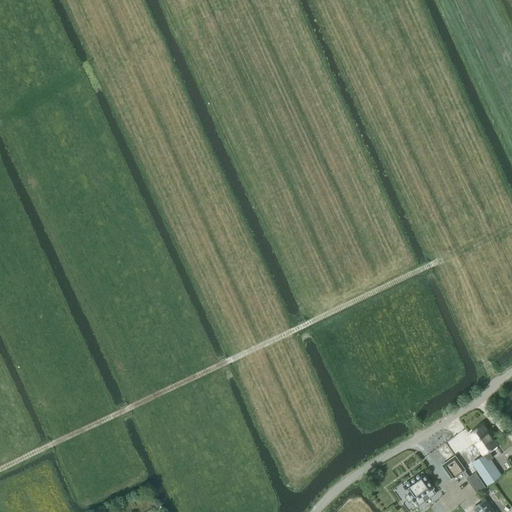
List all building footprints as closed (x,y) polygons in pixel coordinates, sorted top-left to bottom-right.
[(483,425),(469,434),(483,454),(486,453),(491,460),(493,458),(488,450),(496,445),(492,439),(494,437),(490,431),(488,433),(483,425)] [(483,454),(472,462),(483,479),(497,470),(491,460),(486,453),(483,454)] [(455,457),(442,466),(452,479),(465,470),(455,457)] [(418,505),(435,493),(432,488),(433,488),(422,472),(403,485),(408,493),(404,496),(409,502),(412,499),(414,501),(414,500),(418,505)] [(475,473),(466,479),(469,484),(479,478),(475,473)] [(495,511),(485,498),(473,508),(476,511),(495,511)]
